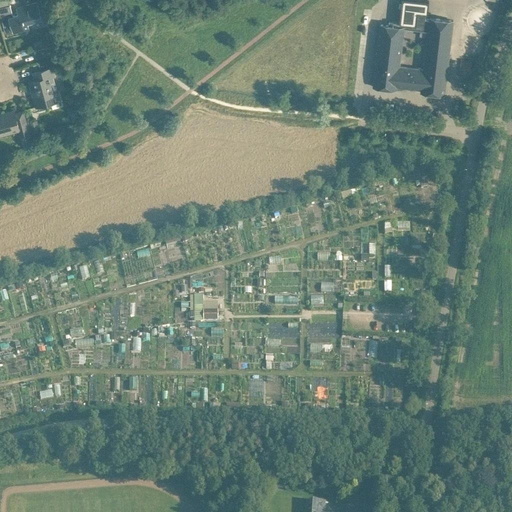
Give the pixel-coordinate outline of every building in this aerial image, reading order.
[(397,86),(409,88),(421,90),(421,92),(444,95),(453,20),(429,18),(429,19),(425,18),(426,13),(428,13),(429,1),(424,0),(402,0),(399,22),(389,21),(389,25),(380,24),(373,86),(397,89),(397,86)] [(10,4),(0,7),(0,12),(5,33),(13,30),(14,33),(29,28),(27,22),(41,18),(37,2),(17,7),(19,13),(13,15),(10,4)] [(58,44),(34,50),(37,59),(60,52),(58,44)] [(33,73),(34,73),(35,80),(30,81),(31,82),(29,83),(31,89),(33,88),(34,95),(33,95),(36,106),(59,100),(56,89),(53,90),(49,77),(54,75),(52,67),(33,73)] [(17,121),(14,110),(2,113),(3,114),(0,114),(0,131),(3,131),(4,134),(19,130),(20,130),(17,121)] [(25,119),(17,121),(20,130),(19,130),(24,148),(33,146),(25,119)] [(143,244),(145,250),(157,246),(154,239),(143,244)] [(82,286),(68,286),(68,304),(76,304),(76,297),(82,297),(82,286)] [(224,303),(225,303),(224,293),(210,293),(210,303),(212,302),(212,312),(224,312),(224,303)] [(292,345),(292,353),(304,353),(304,345),(292,345)] [(117,396),(117,379),(94,380),(94,395),(88,395),(88,397),(96,397),(96,401),(111,401),(111,396),(117,396)] [(48,386),(42,388),(43,394),(50,392),(48,386)] [(328,504),(328,503),(325,503),(310,502),(309,511),(324,511),(325,504),(328,504)]
